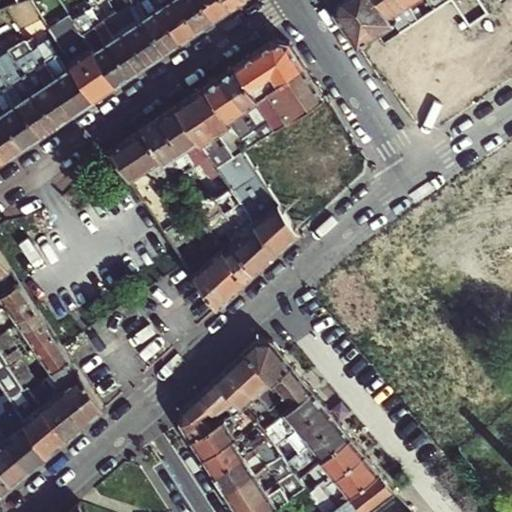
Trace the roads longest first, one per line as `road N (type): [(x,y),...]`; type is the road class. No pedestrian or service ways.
road 1 (residential): [(0,193),(293,0)]
road 2 (residential): [(275,295),(448,509)]
road 3 (residential): [(411,178),(293,0)]
road 4 (residential): [(142,417),(275,295)]
road 5 (residential): [(275,295),(411,178)]
road 6 (residential): [(30,511),(142,417)]
road 7 (residential): [(411,178),(511,109)]
